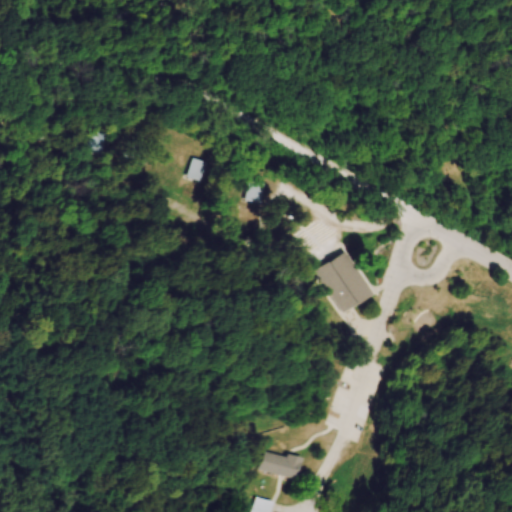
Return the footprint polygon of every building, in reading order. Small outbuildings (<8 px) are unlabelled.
[(123,153),(134,171),(148,163),(138,145),(123,153)] [(193,158),(185,179),(200,185),(209,164),(193,158)] [(247,179),(242,201),(258,205),(263,183),(247,179)] [(287,201),(283,214),(300,220),(304,206),(287,201)] [(168,212),(156,235),(183,250),(195,227),(168,212)] [(340,258),(314,272),(340,318),(366,304),(340,258)] [(272,454),(267,471),(286,476),(298,479),(303,462),(291,459),(272,454)] [(264,498),(260,511),(276,511),(279,502),(264,498)]
